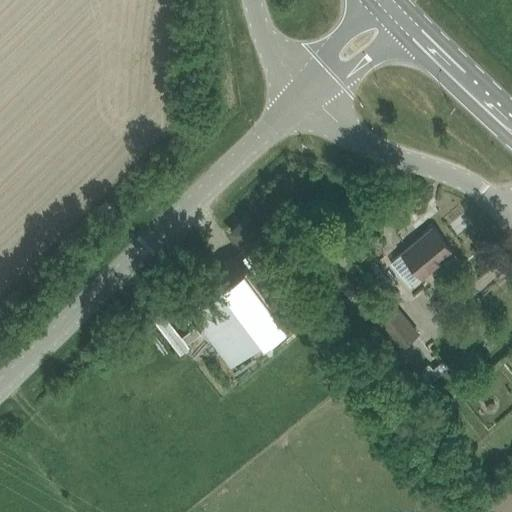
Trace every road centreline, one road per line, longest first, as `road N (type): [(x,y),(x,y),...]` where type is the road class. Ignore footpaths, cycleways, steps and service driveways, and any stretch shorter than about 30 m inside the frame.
road 1 (tertiary): [(0,388),(305,93)]
road 2 (unclassified): [(501,212),(463,182),(366,146),(305,93)]
road 3 (primary): [(399,35),(511,144)]
road 4 (primary): [(511,110),(401,2)]
